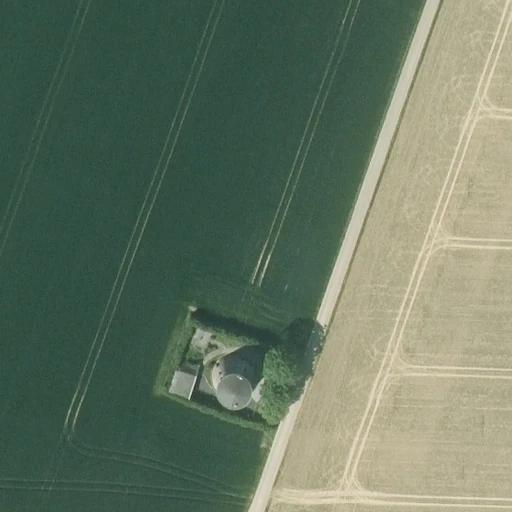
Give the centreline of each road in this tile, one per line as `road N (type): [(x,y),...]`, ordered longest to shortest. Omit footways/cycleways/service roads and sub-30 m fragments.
road 1 (track): [(434,0),(308,357)]
road 2 (track): [(255,511),(308,357)]
